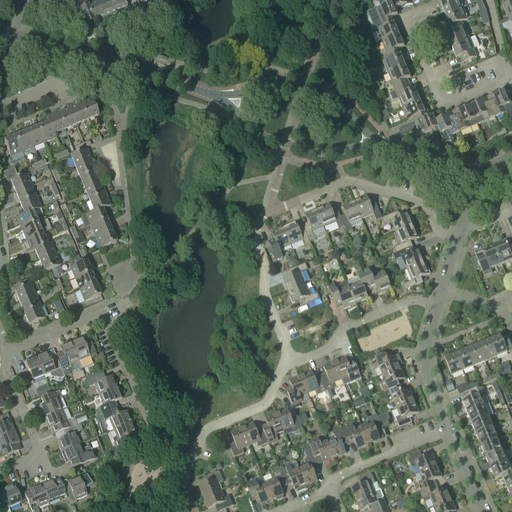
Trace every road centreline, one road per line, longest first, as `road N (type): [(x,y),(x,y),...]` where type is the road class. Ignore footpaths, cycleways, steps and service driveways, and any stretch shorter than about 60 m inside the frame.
road 1 (residential): [(289,360),(265,294),(258,220),(343,181),(420,203),(440,234),(457,240)]
road 2 (residential): [(189,462),(155,438),(106,319),(96,313),(8,351)]
road 3 (residential): [(112,273),(125,257),(115,142),(137,73)]
road 4 (residential): [(507,77),(445,106),(404,17),(430,5)]
road 5 (tertiary): [(372,142),(341,107),(275,87),(221,98)]
road 6 (tertiary): [(221,98),(262,136),(282,142),(325,154),(372,142)]
road 7 (residential): [(289,360),(329,349),(345,325),(399,305),(437,308)]
road 8 (residential): [(189,462),(213,425),(266,402),(289,360)]
road 9 (residential): [(0,468),(30,454),(6,373),(8,351)]
road 10 (residential): [(329,491),(344,474),(449,430)]
road 11 (tertiary): [(137,73),(11,34)]
road 12 (residential): [(437,308),(426,373),(449,430)]
